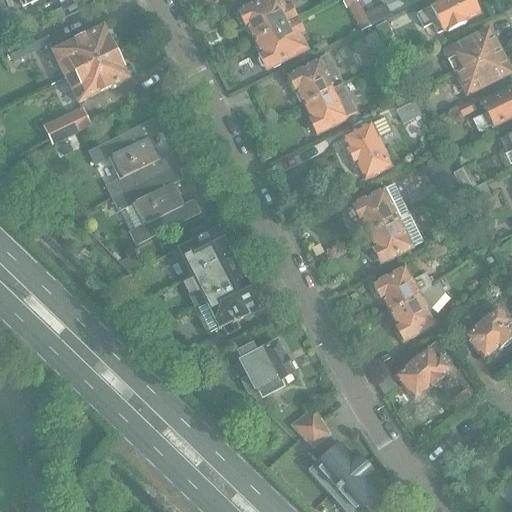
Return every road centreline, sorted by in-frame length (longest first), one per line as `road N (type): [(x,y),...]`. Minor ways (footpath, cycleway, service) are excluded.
road 1 (residential): [(414,480),(324,332),(159,0)]
road 2 (primary): [(277,511),(0,244)]
road 3 (primary): [(0,298),(221,511)]
road 4 (residential): [(414,480),(511,396)]
